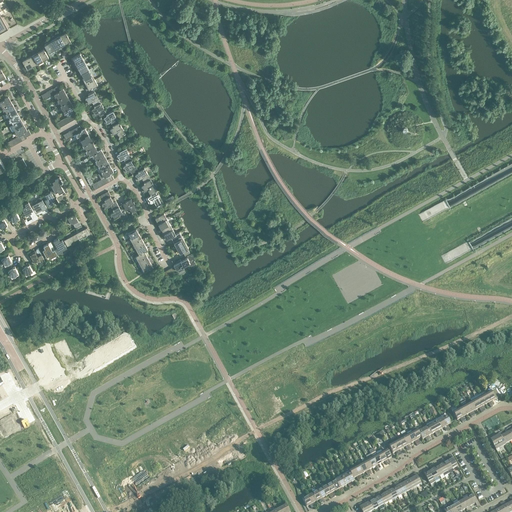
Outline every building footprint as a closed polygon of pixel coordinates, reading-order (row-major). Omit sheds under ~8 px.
[(66,32),(64,33),(60,35),(65,44),(71,41),(66,32)] [(60,35),(59,36),(55,38),(60,47),(65,44),(60,35)] [(55,38),(53,39),(50,41),(55,50),(60,47),(55,38)] [(50,41),(48,42),(44,44),(49,53),(55,50),(50,41)] [(44,49),(40,51),(38,52),(43,61),(49,58),(44,49)] [(38,52),(35,54),(33,55),(38,63),(43,61),(38,52)] [(74,63),(83,58),(80,53),(71,58),(73,61),(71,63),(72,64),(74,63)] [(33,55),(30,57),(28,58),(33,66),(38,63),(33,55)] [(24,60),(23,61),(22,61),(27,69),(33,66),(28,58),(24,60)] [(75,70),(77,68),(86,64),(83,58),(74,63),(76,67),(74,68),(75,70)] [(78,75),(80,74),(89,69),(86,64),(77,68),(79,72),(77,73),(78,75)] [(83,79),(92,74),(89,69),(80,74),(82,77),(80,78),(81,80),(83,79)] [(84,85),(86,84),(95,79),(92,74),(83,79),(85,82),(83,84),(84,85)] [(95,86),(98,85),(95,79),(86,84),(88,88),(86,89),(87,91),(89,89),(90,92),(97,89),(95,86)] [(66,93),(65,91),(67,90),(65,86),(59,90),(60,91),(58,92),(56,94),(54,94),(57,100),(63,97),(63,95),(66,93)] [(100,102),(94,91),(88,94),(89,96),(86,97),(87,100),(85,101),(87,104),(92,101),(95,105),(100,102)] [(69,99),(68,97),(70,95),(68,92),(66,93),(63,95),(63,97),(57,100),(61,105),(66,102),(66,101),(69,99)] [(11,101),(10,99),(12,98),(10,94),(4,98),(5,99),(3,100),(0,101),(0,103),(3,108),(8,105),(8,103),(11,101)] [(72,105),(71,102),(73,101),(72,98),(69,99),(66,101),(66,102),(61,105),(64,111),(70,108),(69,107),(72,105)] [(14,107),(13,105),(15,103),(14,100),(11,101),(8,103),(8,105),(3,108),(6,113),(12,110),(11,109),(14,107)] [(107,114),(104,110),(105,109),(100,102),(95,105),(94,105),(95,107),(92,109),(94,111),(91,113),(93,116),(99,113),(101,116),(100,117),(101,119),(104,117),(107,116),(106,114),(107,114)] [(76,111),(74,108),(77,107),(75,103),(72,105),(69,107),(70,108),(64,111),(67,117),(68,116),(70,115),(73,113),(72,113),(76,111)] [(18,113),(16,110),(19,109),(17,106),(14,107),(11,109),(12,110),(6,113),(9,119),(15,116),(14,115),(18,113)] [(21,118),(19,116),(22,115),(20,111),(18,113),(14,115),(15,116),(9,119),(12,125),(18,122),(17,120),(21,118)] [(113,111),(107,114),(106,114),(107,116),(104,117),(106,120),(103,121),(105,124),(111,121),(113,125),(119,121),(113,111)] [(24,124),(23,122),(25,120),(23,117),(21,118),(17,120),(18,122),(12,125),(15,131),(21,127),(20,126),(24,124)] [(125,134),(119,121),(113,125),(112,125),(113,127),(110,128),(112,131),(110,132),(111,135),(117,132),(119,136),(120,138),(123,136),(123,135),(125,134)] [(27,130),(26,127),(28,126),(26,123),(24,124),(20,126),(21,127),(15,131),(18,136),(20,135),(22,134),(24,133),(24,132),(26,131),(27,130)] [(88,133),(87,131),(89,129),(87,126),(82,129),(82,131),(80,132),(78,133),(76,134),(79,139),(85,136),(85,135),(88,133)] [(91,139),(90,136),(92,135),(90,132),(88,133),(85,135),(85,136),(79,139),(82,145),(88,142),(88,141),(91,139)] [(94,144),(93,142),(95,141),(93,137),(91,139),(88,141),(88,142),(82,145),(86,151),(91,148),(91,146),(94,144)] [(98,150),(96,148),(98,146),(97,143),(94,144),(91,146),(91,148),(86,151),(89,157),(92,155),(95,153),(94,152),(98,150)] [(104,154),(103,152),(105,150),(103,147),(98,150),(94,152),(95,153),(92,155),(95,160),(101,157),(101,156),(104,154)] [(132,159),(126,148),(119,151),(120,153),(117,154),(119,157),(116,158),(118,161),(124,158),(126,162),(132,159)] [(107,160),(106,157),(108,156),(106,153),(104,154),(101,156),(101,157),(95,160),(99,166),(104,163),(104,162),(107,160)] [(27,166),(23,158),(19,160),(16,162),(20,169),(27,166)] [(110,165),(109,163),(111,162),(109,158),(107,160),(104,162),(104,163),(99,166),(102,172),(107,168),(107,167),(110,165)] [(139,172),(139,171),(132,159),(126,162),(125,162),(126,164),(123,165),(125,168),(123,170),(125,173),(130,170),(132,173),(132,174),(133,176),(136,174),(139,172)] [(114,171),(112,169),(114,167),(113,164),(110,165),(107,167),(107,168),(102,172),(105,177),(106,177),(108,175),(111,174),(110,173),(114,171)] [(150,178),(144,167),(139,171),(139,172),(136,174),(137,177),(135,178),(136,181),(142,178),(144,182),(150,178)] [(62,187),(60,184),(62,182),(60,177),(52,181),(54,184),(51,185),(53,187),(51,188),(52,190),(53,193),(54,193),(58,191),(59,193),(61,192),(63,194),(65,193),(63,188),(62,187)] [(157,190),(150,178),(144,182),(145,184),(142,185),(143,188),(141,189),(143,192),(149,189),(151,193),(157,190)] [(55,199),(52,194),(53,193),(52,190),(45,194),(47,198),(45,199),(49,206),(54,204),(53,202),(55,202),(56,205),(59,203),(56,198),(55,199)] [(163,202),(157,190),(151,193),(150,193),(151,195),(148,197),(150,200),(147,201),(149,204),(155,201),(157,205),(158,207),(161,205),(161,204),(163,202)] [(119,206),(114,198),(112,199),(110,196),(109,197),(106,199),(104,200),(105,201),(102,203),(105,208),(110,206),(109,205),(110,204),(113,209),(119,206)] [(47,207),(41,197),(39,198),(40,200),(36,202),(35,200),(31,202),(33,205),(31,206),(32,208),(35,207),(37,212),(42,209),(42,210),(47,207)] [(138,209),(135,205),(136,205),(132,197),(125,201),(126,202),(121,205),(122,208),(124,211),(130,208),(132,212),(131,212),(132,214),(136,212),(136,211),(138,209)] [(450,207),(446,200),(418,215),(422,222),(436,214),(450,207)] [(33,210),(32,208),(31,206),(29,202),(25,204),(26,206),(22,208),(26,216),(30,214),(32,218),(30,220),(28,221),(27,219),(24,220),(27,225),(38,218),(33,210)] [(128,217),(124,211),(122,208),(120,209),(119,206),(113,209),(114,211),(110,213),(113,218),(118,216),(118,215),(119,214),(122,219),(121,219),(122,221),(126,219),(125,218),(128,217)] [(20,218),(18,214),(18,213),(18,212),(17,211),(16,211),(15,211),(14,211),(13,211),(13,212),(13,213),(9,215),(8,213),(6,215),(9,221),(12,219),(13,222),(15,221),(20,218)] [(81,225),(78,220),(75,213),(66,218),(68,223),(71,222),(73,223),(76,228),(81,225)] [(158,223),(167,218),(164,213),(155,218),(157,221),(155,222),(156,224),(158,223)] [(7,222),(9,221),(6,215),(3,216),(4,218),(0,220),(0,219),(0,226),(1,229),(8,225),(7,222)] [(159,230),(161,228),(170,223),(167,218),(158,223),(160,226),(158,228),(159,230)] [(164,233),(173,229),(170,223),(161,228),(163,232),(161,233),(162,235),(164,233)] [(90,232),(87,227),(84,229),(81,225),(76,228),(74,229),(78,238),(79,240),(87,235),(87,234),(90,232)] [(139,233),(137,230),(140,229),(139,227),(136,228),(127,233),(130,238),(139,233)] [(78,238),(74,229),(66,233),(68,237),(64,239),(65,241),(67,245),(71,243),(70,241),(74,239),(74,240),(78,238)] [(171,236),(176,234),(173,229),(164,233),(166,237),(164,238),(165,240),(167,239),(171,237),(171,236)] [(174,242),(183,237),(180,231),(176,234),(171,236),(171,237),(173,240),(170,241),(171,243),(174,242)] [(142,239),(140,235),(143,234),(142,232),(139,233),(130,238),(133,244),(142,239)] [(66,246),(67,245),(65,241),(64,242),(61,236),(54,240),(56,245),(57,248),(55,249),(58,254),(63,251),(62,250),(67,248),(66,246)] [(145,244),(143,241),(145,239),(144,237),(142,239),(133,244),(136,249),(145,244)] [(174,248),(177,247),(185,242),(183,237),(174,242),(176,245),(173,247),(174,248)] [(470,243),(469,241),(465,243),(465,244),(441,257),(445,263),(473,248),(470,243)] [(187,248),(188,248),(185,242),(177,247),(179,250),(176,252),(177,254),(180,252),(182,251),(187,248)] [(58,254),(55,249),(52,250),(51,248),(49,243),(44,246),(45,248),(43,249),(47,257),(49,256),(50,258),(55,255),(56,258),(59,256),(58,254)] [(148,249),(146,246),(148,244),(147,243),(145,244),(136,249),(139,254),(147,250),(148,249)] [(44,260),(41,255),(42,254),(42,253),(39,248),(36,250),(38,253),(37,254),(35,251),(30,254),(33,259),(31,260),(33,263),(37,261),(41,262),(44,260)] [(147,256),(145,253),(148,252),(147,250),(139,254),(136,256),(139,261),(147,256)] [(183,266),(188,263),(190,267),(196,264),(194,260),(195,260),(192,253),(190,254),(186,256),(187,257),(181,260),(180,259),(177,261),(178,262),(174,264),(174,265),(177,271),(180,275),(185,272),(183,266)] [(10,263),(12,261),(8,254),(5,256),(4,256),(3,256),(2,257),(1,258),(1,259),(1,260),(2,261),(3,261),(3,262),(5,265),(4,266),(5,269),(11,265),(10,263)] [(150,262),(148,258),(151,257),(150,255),(147,256),(139,261),(141,266),(150,262)] [(153,267),(151,263),(154,262),(153,260),(150,262),(141,266),(144,272),(153,267)] [(36,269),(32,263),(30,265),(29,264),(22,268),(24,271),(24,272),(24,273),(24,274),(25,274),(25,275),(26,275),(27,275),(28,275),(29,275),(29,274),(30,273),(36,269)] [(19,273),(17,270),(15,266),(13,268),(11,265),(5,269),(7,271),(8,270),(10,274),(10,275),(10,276),(11,277),(12,278),(13,278),(14,277),(15,277),(15,276),(15,275),(19,273)] [(109,349),(85,362),(90,371),(114,358),(114,357),(132,347),(126,337),(108,347),(109,349)] [(65,340),(55,345),(67,366),(65,367),(73,382),(83,377),(75,362),(76,361),(65,340)] [(498,388),(492,391),(496,399),(502,396),(498,388)] [(495,399),(491,392),(486,395),(492,406),(494,405),(492,401),(495,399)] [(492,406),(486,395),(481,397),(485,405),(488,403),(491,408),(492,407),(492,406)] [(485,405),(481,397),(477,400),(483,412),(485,411),(483,406),(485,405)] [(483,412),(477,400),(472,402),(476,410),(479,409),(481,413),(483,412)] [(476,410),(472,402),(467,405),(473,416),(475,415),(473,412),(476,410)] [(473,416),(467,405),(462,408),(467,415),(469,414),(471,417),(473,416)] [(467,415),(462,408),(458,410),(464,421),(466,420),(464,417),(467,415)] [(464,421),(458,410),(453,413),(457,421),(460,419),(462,422),(464,421)] [(7,412),(0,415),(0,427),(4,435),(17,429),(7,412)] [(451,424),(450,423),(447,416),(442,419),(448,430),(450,429),(448,426),(451,424)] [(448,430),(442,419),(437,422),(441,429),(444,428),(446,431),(448,430)] [(441,429),(437,422),(432,424),(439,436),(441,435),(438,431),(441,429)] [(439,436),(432,424),(427,427),(432,435),(434,433),(437,437),(439,436)] [(432,435),(427,427),(423,430),(429,441),(431,440),(429,436),(432,435)] [(421,438),(418,432),(417,430),(412,433),(418,444),(420,443),(418,440),(421,438)] [(423,430),(418,432),(421,438),(422,440),(425,438),(427,442),(429,441),(423,430)] [(510,442),(506,434),(503,436),(501,432),(499,434),(500,435),(506,445),(510,442)] [(418,444),(412,433),(407,436),(412,443),(414,442),(416,445),(418,444)] [(500,435),(491,440),(492,442),(490,443),(492,446),(493,445),(496,450),(506,445),(500,435)] [(412,443),(407,436),(403,438),(409,449),(411,448),(409,445),(412,443)] [(409,449),(403,438),(398,441),(402,449),(405,447),(407,450),(409,449)] [(402,449),(398,441),(393,444),(399,455),(401,454),(399,450),(402,449)] [(399,455),(393,444),(388,446),(393,454),(395,452),(397,456),(399,455)] [(391,458),(387,450),(382,453),(388,464),(390,463),(388,460),(391,458)] [(388,464),(382,453),(377,456),(382,463),(384,462),(386,465),(388,464)] [(458,467),(452,455),(451,456),(451,455),(449,456),(451,460),(449,462),(453,469),(456,467),(457,469),(458,468),(458,467)] [(382,463),(377,456),(373,458),(379,469),(381,468),(379,465),(382,463)] [(379,469),(373,458),(368,461),(372,469),(375,467),(377,470),(379,469)] [(453,469),(449,462),(446,463),(444,460),(442,461),(449,473),(450,472),(449,471),(453,469)] [(372,469),(368,461),(363,464),(369,475),(371,474),(369,470),(372,469)] [(449,473),(442,461),(440,462),(442,465),(439,467),(443,474),(447,473),(447,474),(449,473)] [(369,475),(363,464),(358,466),(363,474),(366,472),(367,476),(369,475)] [(443,474),(439,467),(436,468),(434,465),(432,466),(439,478),(441,478),(440,476),(443,474)] [(363,474),(358,466),(354,469),(360,480),(362,479),(360,475),(363,474)] [(441,481),(439,478),(432,466),(430,467),(432,471),(430,472),(436,484),(441,481)] [(360,480),(354,469),(349,472),(350,473),(353,479),(356,478),(358,481),(360,480)] [(436,484),(430,472),(427,474),(425,470),(423,471),(429,482),(431,486),(436,484)] [(354,481),(353,479),(350,473),(345,476),(351,487),(353,486),(351,482),(354,481)] [(422,484),(416,474),(416,473),(415,473),(413,474),(415,478),(413,479),(417,487),(420,485),(421,486),(422,485),(422,484)] [(351,487),(345,476),(341,478),(345,486),(347,485),(349,488),(351,487)] [(417,487),(413,479),(410,481),(408,477),(406,478),(413,491),(414,490),(413,489),(417,487)] [(345,486),(341,478),(336,481),(342,492),(344,491),(342,488),(345,486)] [(413,491),(406,478),(404,479),(406,483),(403,484),(407,492),(411,490),(411,491),(413,491)] [(342,492),(336,481),(331,484),(335,491),(338,490),(340,493),(342,492)] [(407,492),(403,484),(400,486),(398,482),(396,483),(403,496),(405,495),(404,494),(407,492)] [(403,496),(396,483),(395,484),(396,488),(394,489),(398,497),(401,495),(402,496),(403,496)] [(335,491),(331,484),(326,486),(332,497),(334,496),(332,493),(335,491)] [(332,497),(326,486),(321,489),(326,497),(328,495),(330,499),(332,497)] [(398,497),(394,489),(391,491),(389,488),(387,489),(394,501),(395,500),(394,499),(398,497)] [(326,497),(321,489),(317,492),(323,503),(325,502),(323,498),(326,497)] [(394,501),(387,489),(385,490),(387,493),(384,495),(388,502),(392,500),(392,502),(394,501)] [(323,503),(317,492),(312,494),(316,502),(319,500),(321,504),(323,503)] [(388,502),(384,495),(381,496),(379,493),(377,494),(384,506),(385,505),(385,504),(388,502)] [(316,502),(312,494),(307,497),(313,508),(315,507),(313,503),(316,502)] [(385,507),(384,506),(377,494),(375,495),(377,498),(375,500),(379,507),(380,510),(385,507)] [(480,506),(474,495),(473,495),(473,494),(471,495),(472,496),(469,498),(473,506),(476,504),(477,507),(479,506),(480,506)] [(313,508),(307,497),(302,499),(307,507),(310,505),(311,509),(313,508)] [(379,507),(375,500),(372,501),(370,498),(368,499),(375,511),(376,511),(375,509),(379,507)] [(473,506),(469,498),(465,500),(465,499),(463,499),(470,511),(472,510),(470,507),(473,506)] [(375,511),(368,499),(366,500),(368,503),(365,505),(368,511),(370,511),(373,511),(375,511)] [(469,511),(470,511),(463,499),(462,500),(463,501),(459,503),(463,511),(466,509),(467,511),(469,511)] [(461,511),(463,511),(459,503),(458,500),(453,503),(454,505),(457,511),(461,511)] [(511,511),(511,509),(509,504),(506,506),(504,502),(503,503),(507,511),(511,511)] [(368,511),(365,505),(362,506),(360,503),(359,504),(358,504),(362,511),(368,511)]
